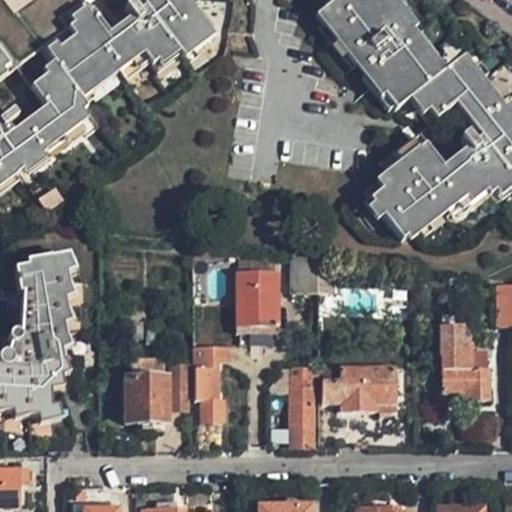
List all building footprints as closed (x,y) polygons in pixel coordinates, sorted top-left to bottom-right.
[(0,0),(0,183),(92,121),(81,102),(134,62),(156,79),(209,41),(182,0),(0,0)] [(401,115),(419,101),(432,118),(427,122),(434,131),(457,113),(483,147),(449,174),(430,151),(398,176),(406,185),(393,196),(388,190),(372,204),(403,244),(428,225),(438,237),(451,227),(454,231),(493,202),(501,211),(511,202),(511,118),(507,112),(501,117),(491,105),(495,101),(476,77),(470,81),(461,68),(452,75),(392,0),(349,0),(323,20),(386,104),(390,101),(401,115)] [(314,297),(315,260),(289,257),(290,297),(314,297)] [(18,361),(24,368),(48,364),(64,362),(60,338),(64,338),(60,311),(64,310),(61,287),(66,287),(63,262),(12,271),(16,292),(22,292),(18,361)] [(250,278),(275,279),(275,264),(249,264),(250,278)] [(275,331),(275,279),(250,278),(234,278),(234,330),(275,331)] [(508,287),(495,287),(495,328),(509,328),(508,287)] [(459,347),(458,329),(437,330),(438,360),(439,360),(440,395),(457,394),(457,405),(488,404),(487,372),(485,372),(484,354),(467,355),(467,346),(459,347)] [(275,331),(234,330),(234,338),(275,338),(275,331)] [(309,340),(295,340),(295,366),(291,366),(291,380),(287,379),(287,393),(275,393),(274,411),(287,411),(287,448),(311,449),(309,392),(309,340)] [(192,362),(193,403),(196,404),(198,426),(219,425),(219,402),(225,402),(225,373),(226,348),(215,348),(215,362),(192,362)] [(192,348),(192,362),(215,362),(215,348),(192,348)] [(24,368),(23,376),(48,379),(48,364),(24,368)] [(135,380),(155,380),(154,365),(135,365),(135,380)] [(188,411),(187,366),(168,366),(168,411),(188,411)] [(393,406),(391,367),(337,368),(337,383),(319,384),(319,406),(338,406),(338,414),(372,414),(372,406),(393,406)] [(0,414),(25,414),(26,416),(49,417),(48,379),(23,376),(0,373),(0,414)] [(163,425),(162,379),(155,380),(135,380),(123,380),(124,427),(163,425)] [(0,508),(18,509),(17,486),(16,470),(0,470),(0,508)] [(28,470),(16,470),(17,486),(28,486),(28,470)]
